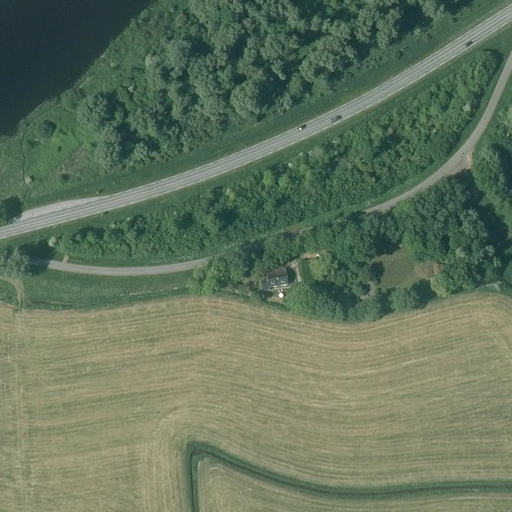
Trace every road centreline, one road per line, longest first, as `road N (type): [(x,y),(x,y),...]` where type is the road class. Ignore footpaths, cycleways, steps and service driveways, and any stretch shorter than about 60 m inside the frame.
road 1 (unclassified): [(0,258),(89,270),(165,269),(370,212),(420,188),(463,152),(511,59)]
road 2 (primary): [(0,232),(166,186),(260,150),(387,89),(511,11)]
